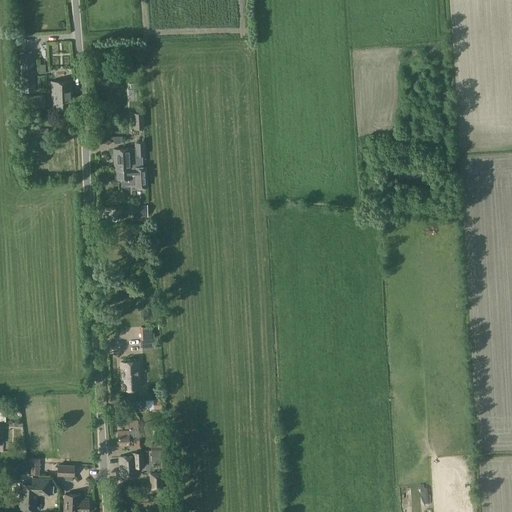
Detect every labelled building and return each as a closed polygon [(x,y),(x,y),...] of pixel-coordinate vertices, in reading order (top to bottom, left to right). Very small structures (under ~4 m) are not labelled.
[(61,49),(70,48),(69,39),(60,41),(61,49)] [(23,91),(35,90),(32,51),(21,52),(23,91)] [(53,109),(73,108),(71,80),(51,81),(53,109)] [(25,110),(45,109),(44,96),(24,97),(25,110)] [(143,112),(133,113),(134,122),(134,127),(144,127),(143,112)] [(131,164),(146,163),(145,142),(136,142),(136,148),(114,149),(114,165),(131,164)] [(131,164),(114,165),(115,178),(132,178),(132,176),(136,176),(137,186),(148,186),(147,163),(146,163),(131,164)] [(103,211),(122,212),(123,201),(104,201),(103,211)] [(134,216),(148,216),(148,205),(134,205),(134,216)] [(123,389),(140,388),(138,361),(121,362),(123,389)] [(118,431),(119,447),(139,446),(139,433),(137,433),(136,421),(129,421),(129,418),(124,418),(124,424),(129,424),(129,431),(118,431)] [(167,443),(151,443),(152,460),(162,459),(162,450),(167,450),(167,443)] [(135,456),(120,457),(121,476),(137,475),(136,467),(144,467),(143,452),(135,453),(135,456)] [(32,458),(31,474),(39,474),(40,458),(32,458)] [(75,476),(76,465),(59,465),(59,475),(75,476)] [(151,489),(163,489),(163,473),(151,473),(151,489)] [(49,494),(50,478),(32,477),(32,483),(20,483),(19,508),(36,508),(37,494),(49,494)] [(425,489),(417,489),(418,507),(426,507),(425,489)] [(87,511),(88,500),(80,500),(80,495),(64,494),(63,511),(87,511)]
